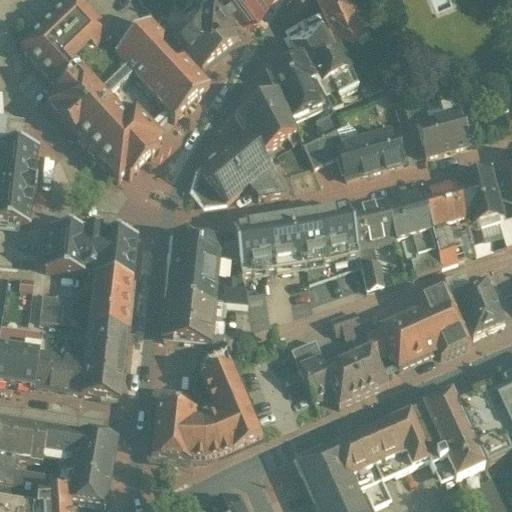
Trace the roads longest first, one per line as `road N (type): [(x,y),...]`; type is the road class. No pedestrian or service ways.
road 1 (residential): [(511,258),(210,357),(146,355)]
road 2 (residential): [(511,150),(273,213),(228,221),(166,216)]
road 3 (residential): [(243,472),(511,353)]
road 4 (residential): [(166,216),(111,197),(74,165),(9,92),(0,34)]
road 5 (residential): [(291,0),(166,216)]
road 6 (residential): [(166,216),(146,355)]
road 7 (residential): [(137,432),(0,408)]
